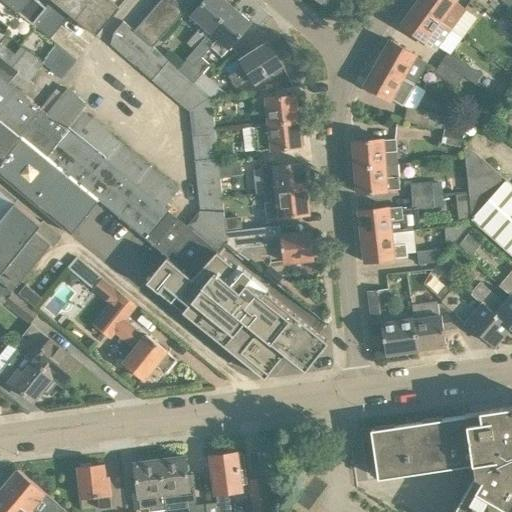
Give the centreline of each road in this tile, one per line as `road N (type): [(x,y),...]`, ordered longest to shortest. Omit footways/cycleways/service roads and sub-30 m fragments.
road 1 (residential): [(0,441),(359,390)]
road 2 (residential): [(359,390),(335,143),(348,60)]
road 3 (residential): [(359,390),(511,370)]
